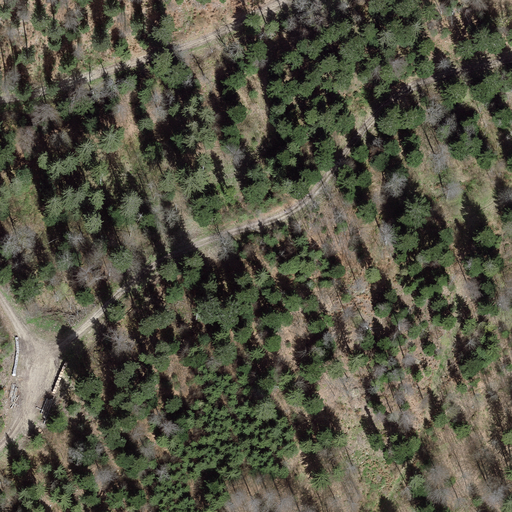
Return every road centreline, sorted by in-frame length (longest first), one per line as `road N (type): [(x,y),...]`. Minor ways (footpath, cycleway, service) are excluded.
road 1 (track): [(38,375),(155,262),(276,221),(317,196),(350,140),(392,94),(511,56)]
road 2 (track): [(304,0),(241,33),(0,80)]
